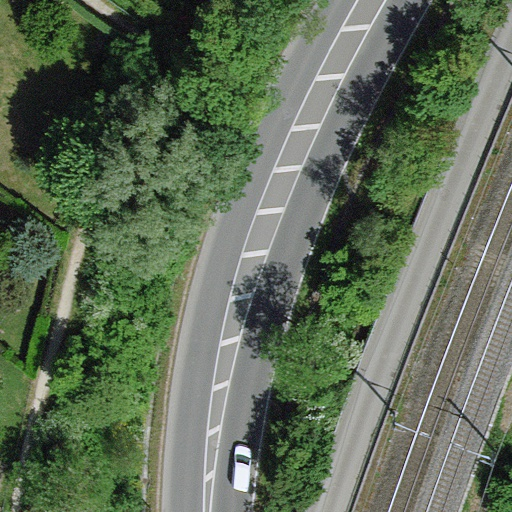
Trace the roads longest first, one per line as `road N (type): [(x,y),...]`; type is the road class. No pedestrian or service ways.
road 1 (tertiary): [(212,511),(231,349),(260,243),(298,149),(376,0)]
road 2 (unclassified): [(511,56),(332,511)]
